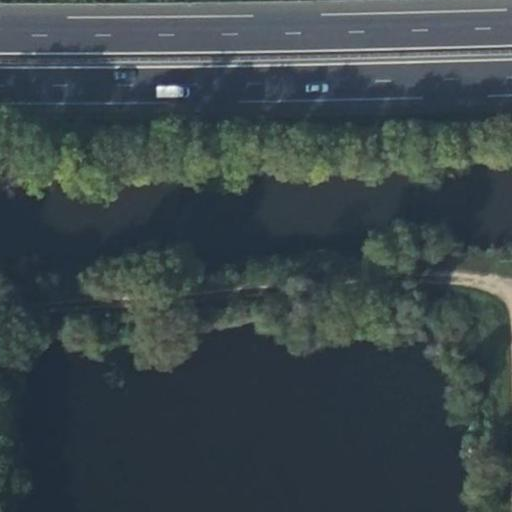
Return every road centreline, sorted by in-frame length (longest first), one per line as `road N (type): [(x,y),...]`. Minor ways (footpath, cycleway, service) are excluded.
road 1 (track): [(511,286),(0,310)]
road 2 (trunk): [(0,86),(511,78)]
road 3 (trunk): [(511,29),(0,37)]
